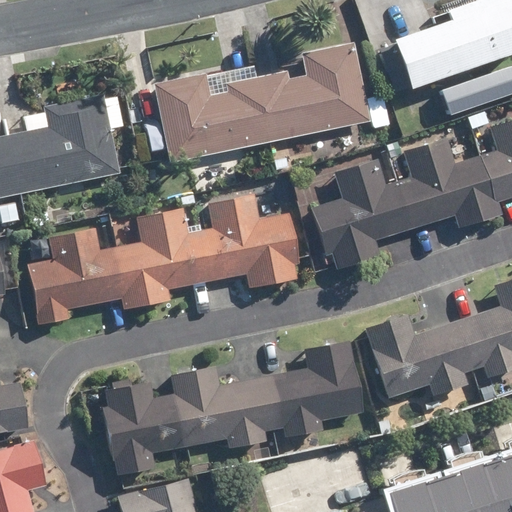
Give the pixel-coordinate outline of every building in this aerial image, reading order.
[(482,0),(445,13),(449,24),(390,44),(407,93),(511,56),(511,5),(510,0),(482,0)] [(255,80),(268,144),(369,124),(352,45),(301,55),(305,78),(287,81),(285,73),(255,80)] [(202,77),(152,87),(168,165),(268,144),(255,80),(224,86),(226,94),(206,98),(202,77)] [(496,105),(486,78),(441,94),(450,120),(496,105)] [(388,125),(381,96),(366,100),(372,128),(388,125)] [(41,110),(45,130),(6,138),(17,195),(117,176),(100,98),(41,110)] [(482,113),(467,119),(471,130),(486,124),(482,113)] [(480,155),(496,204),(511,199),(511,123),(488,131),(495,151),(480,155)] [(0,198),(17,195),(6,138),(0,139),(0,198)] [(410,178),(395,183),(410,230),(452,217),(456,230),(500,217),(496,204),(480,155),(452,164),(444,140),(402,153),(410,178)] [(285,160),(273,162),(274,171),(286,169),(285,160)] [(341,202),(309,211),(324,258),(330,256),(335,271),(378,258),(373,242),(410,230),(395,183),(382,187),(374,162),(333,176),(341,202)] [(219,172),(195,177),(198,193),(223,188),(219,172)] [(191,198),(179,200),(181,208),(192,206),(191,198)] [(205,207),(209,230),(198,232),(207,283),(244,275),(246,290),(295,281),(292,267),(296,265),(287,216),(257,222),(252,198),(205,207)] [(0,225),(17,222),(14,206),(0,208),(0,225)] [(43,213),(26,217),(29,230),(47,226),(43,213)] [(139,243),(109,249),(121,312),(167,303),(165,291),(207,283),(198,233),(184,235),(180,213),(136,221),(139,243)] [(97,251),(93,231),(46,241),(51,263),(25,268),(36,328),(67,322),(65,312),(119,301),(109,249),(97,251)] [(511,278),(491,286),(496,303),(454,318),(471,367),(480,364),(485,376),(511,366),(511,278)] [(462,370),(471,367),(454,318),(411,332),(405,314),(363,329),(386,396),(426,382),(430,393),(466,381),(462,370)] [(305,365),(261,373),(272,427),(281,425),(283,436),(321,428),(319,417),(361,409),(346,337),(301,347),(305,365)] [(214,364),(167,373),(171,390),(182,444),(224,435),(226,448),(264,440),(262,429),(272,427),(261,373),(217,382),(214,364)] [(105,403),(101,404),(114,472),(152,465),(149,450),(182,444),(171,390),(150,395),(147,380),(103,388),(105,403)] [(489,383),(479,386),(483,399),(493,395),(489,383)] [(0,434),(26,430),(17,384),(0,386),(0,434)] [(386,417),(377,420),(380,432),(390,430),(386,417)] [(511,511),(511,438),(375,483),(384,511),(511,511)] [(0,511),(29,511),(24,492),(43,487),(31,443),(0,452),(0,511)] [(195,511),(185,476),(116,495),(120,511),(195,511)]
